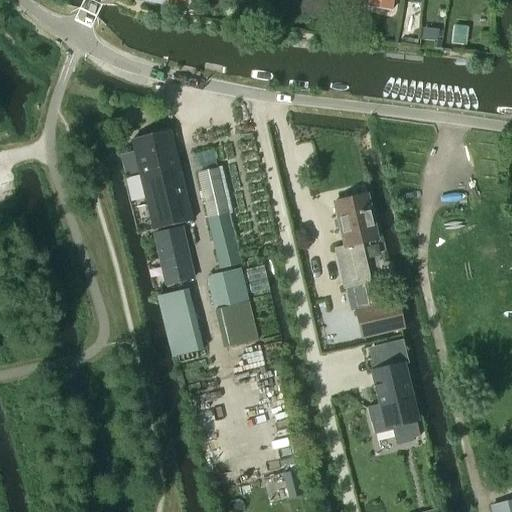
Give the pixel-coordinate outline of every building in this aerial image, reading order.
[(454,26),(452,42),(464,44),(466,27),(454,26)] [(133,152),(122,155),(127,173),(138,170),(153,231),(154,231),(191,222),(170,132),(130,140),(133,152)] [(216,168),(196,173),(219,269),(253,261),(241,212),(227,215),(216,168)] [(374,306),(368,283),(370,283),(361,244),(377,240),(367,195),(333,203),(343,247),(333,249),(343,289),(363,284),(368,308),(355,311),(361,338),(403,329),(396,301),(374,306)] [(155,233),(152,234),(154,244),(160,272),(164,287),(195,280),(192,270),(183,227),(155,233)] [(211,276),(207,280),(214,311),(219,310),(248,303),(240,269),(211,276)] [(382,345),(387,368),(402,365),(408,363),(403,340),(382,345)] [(366,408),(373,434),(374,434),(374,431),(394,426),(397,442),(399,442),(399,441),(419,437),(402,365),(387,368),(373,372),(376,386),(372,387),(375,396),(378,396),(381,405),(366,408)] [(492,511),(511,511),(511,500),(491,506),(492,511)]
